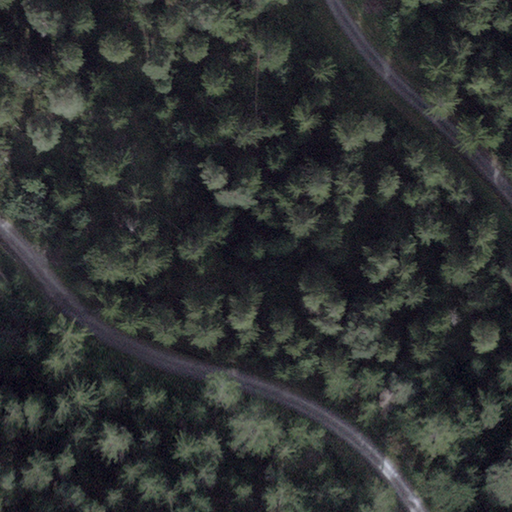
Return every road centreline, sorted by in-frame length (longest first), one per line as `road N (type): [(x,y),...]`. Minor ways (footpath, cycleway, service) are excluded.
road 1 (track): [(415,511),(364,447),(315,411),(161,368),(100,335),(0,241)]
road 2 (track): [(339,0),(511,202)]
